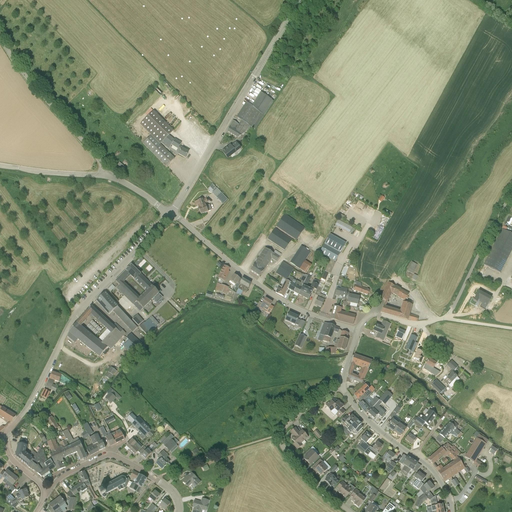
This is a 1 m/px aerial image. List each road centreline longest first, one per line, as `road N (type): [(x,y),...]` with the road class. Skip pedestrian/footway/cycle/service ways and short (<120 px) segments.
road 1 (unclassified): [(45,494),(10,457),(6,431),(76,313),(170,212)]
road 2 (tertiary): [(170,212),(298,0)]
road 3 (residential): [(355,332),(286,303),(181,220)]
road 4 (residential): [(332,389),(284,425),(280,441),(350,511)]
road 5 (unclassified): [(101,175),(97,157),(0,37)]
road 6 (unclassified): [(45,494),(64,474),(108,454),(155,478)]
road 7 (track): [(511,195),(452,307)]
